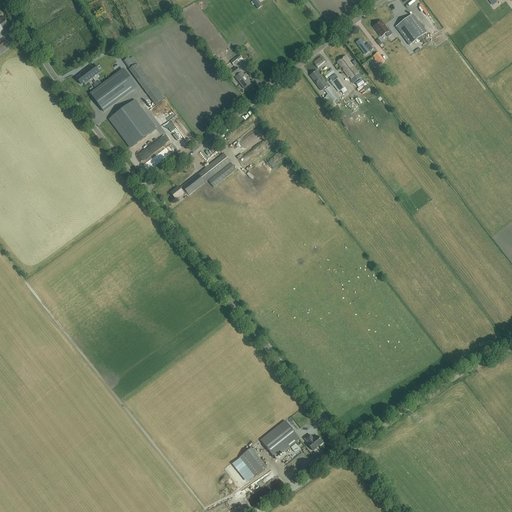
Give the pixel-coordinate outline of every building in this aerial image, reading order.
[(409,46),(426,33),(412,14),(395,27),(409,46)] [(0,34),(11,27),(3,16),(0,18),(0,34)] [(380,21),(373,27),(382,37),(386,34),(388,37),(393,34),(389,30),(388,31),(380,21)] [(369,51),(373,49),(369,43),(365,46),(361,40),(356,43),(365,54),(369,51)] [(0,54),(10,48),(5,41),(0,45),(0,54)] [(234,66),(239,62),(238,61),(241,58),(239,55),(236,58),(231,62),(234,66)] [(123,59),(124,60),(123,61),(138,81),(155,105),(163,99),(146,75),(132,57),(130,58),(129,57),(128,57),(127,58),(126,56),(123,59)] [(361,77),(349,62),(349,61),(345,56),(337,63),(348,78),(350,77),(352,79),(350,80),(353,83),(361,77)] [(317,68),(324,62),(321,57),(313,63),(317,68)] [(392,66),(399,78),(408,73),(406,69),(413,65),(407,57),(392,66)] [(122,72),(127,69),(122,61),(117,65),(122,72)] [(108,76),(110,75),(105,63),(100,65),(104,74),(107,73),(108,76)] [(76,79),(81,85),(86,81),(86,82),(99,72),(92,64),(80,74),(81,75),(76,79)] [(241,73),(236,68),(229,73),(233,77),(234,76),(235,78),(244,89),(249,85),(246,80),(247,79),(241,73)] [(332,69),(324,75),(326,79),(327,79),(335,73),(332,69)] [(121,72),(90,94),(104,112),(134,90),(121,72)] [(321,91),(327,86),(316,72),(311,76),(316,82),(315,83),(321,91)] [(331,80),(329,81),(333,87),(334,86),(338,93),(341,91),(343,94),(347,91),(335,74),(329,78),(331,80)] [(338,97),(330,86),(328,87),(324,90),(328,96),(323,99),(328,105),(337,99),(337,98),(338,97)] [(156,129),(135,100),(109,119),(131,148),(156,129)] [(189,195),(204,183),(214,175),(230,163),(223,154),(208,166),(198,174),(182,186),(182,187),(180,189),(179,187),(171,193),(176,199),(181,195),(181,196),(184,194),(184,193),(186,191),(189,195)] [(214,188),(223,180),(236,170),(231,163),(218,173),(208,181),(214,188)] [(275,458),(300,439),(286,421),(261,440),(275,458)] [(313,439),(312,438),(313,437),(310,434),(305,438),(309,443),(308,443),(313,450),(323,442),(318,436),(313,439)] [(251,448),(240,457),(255,477),(267,468),(251,448)] [(292,458),(294,460),(299,457),(295,451),(288,456),(291,459),(292,458)]
